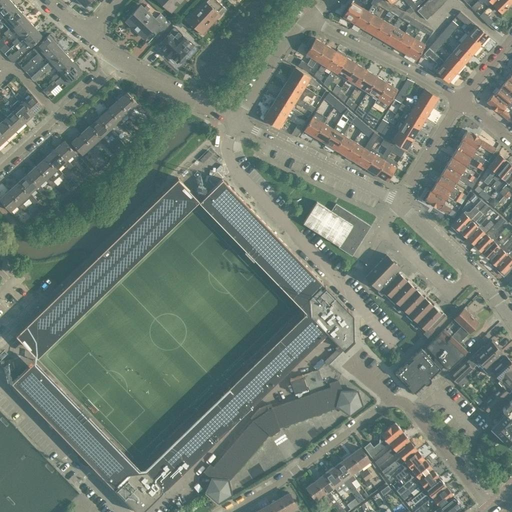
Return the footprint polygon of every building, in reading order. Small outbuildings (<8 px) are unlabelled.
[(0,10),(3,14),(0,17),(0,23),(4,21),(7,18),(5,17),(17,6),(11,0),(4,0),(0,4),(0,10)] [(161,0),(171,9),(178,0),(161,0)] [(202,0),(186,17),(199,30),(210,19),(213,22),(216,17),(226,7),(219,0),(202,0)] [(345,6),(340,14),(340,15),(348,20),(350,19),(350,18),(353,20),(362,5),(365,0),(350,0),(347,6),(346,6),(345,6)] [(353,20),(352,22),(358,26),(359,24),(364,26),(373,11),(378,3),(379,0),(371,0),(371,1),(372,2),(368,8),(362,5),(353,20)] [(379,0),(378,3),(388,9),(391,3),(389,2),(387,0),(379,0)] [(406,0),(410,5),(413,9),(417,5),(415,1),(413,0),(406,0)] [(425,0),(422,4),(431,13),(435,9),(425,0)] [(434,0),(425,0),(435,9),(439,5),(434,0)] [(478,0),(476,0),(471,5),(474,9),(481,3),(478,0)] [(492,0),(488,4),(492,8),(494,6),(495,6),(496,5),(502,11),(510,3),(511,3),(511,2),(511,0),(493,0),(492,1),(492,0)] [(141,3),(126,18),(145,36),(152,28),(156,32),(158,33),(170,20),(160,11),(158,14),(155,17),(147,9),(150,6),(146,3),(144,6),(141,3)] [(391,3),(388,9),(398,15),(401,9),(391,3)] [(422,4),(417,8),(426,17),(431,13),(422,4)] [(7,18),(4,21),(9,26),(3,31),(6,34),(15,27),(14,26),(25,15),(17,6),(5,17),(7,18)] [(401,9),(398,15),(409,21),(412,16),(401,9)] [(460,9),(456,13),(467,23),(467,24),(464,28),(468,32),(480,42),(488,33),(476,22),(460,9)] [(483,9),(479,14),(488,23),(493,19),(483,9)] [(373,11),(364,26),(374,32),(383,17),(373,11)] [(20,33),(12,40),(15,44),(21,38),(23,36),(22,35),(34,25),(25,15),(14,26),(15,27),(20,33)] [(412,16),(409,21),(419,27),(422,22),(412,16)] [(177,17),(174,21),(180,26),(183,23),(177,17)] [(383,17),(374,32),(384,38),(393,23),(383,17)] [(452,18),(444,27),(450,32),(458,23),(452,18)] [(422,22),(419,27),(430,33),(433,28),(422,22)] [(393,23),(384,38),(395,45),(404,29),(393,23)] [(10,51),(7,54),(13,60),(15,58),(27,47),(42,34),(34,25),(22,35),(23,36),(21,38),(25,42),(12,53),(10,51)] [(174,25),(158,43),(164,49),(163,50),(169,56),(170,54),(177,60),(179,61),(182,61),(185,57),(185,54),(184,53),(193,43),(174,25)] [(404,29),(395,45),(405,51),(414,35),(408,32),(411,27),(407,25),(404,29)] [(444,27),(436,36),(442,41),(450,32),(444,27)] [(37,51),(21,65),(25,69),(36,59),(38,61),(46,54),(45,53),(57,42),(53,38),(54,37),(54,35),(51,32),(50,32),(49,33),(49,32),(36,43),(33,46),(37,51)] [(468,32),(460,41),(472,51),(480,42),(468,32)] [(414,35),(405,51),(416,57),(425,42),(414,35)] [(302,58),(299,63),(309,69),(317,58),(326,43),(315,36),(315,37),(312,36),(311,36),(304,47),(304,48),(307,50),(306,51),(312,55),(308,61),(302,58)] [(436,36),(430,44),(435,49),(442,41),(436,36)] [(1,37),(0,37),(0,46),(4,51),(9,46),(1,37)] [(49,58),(30,75),(33,78),(34,78),(45,68),(46,70),(54,63),(53,62),(65,51),(63,48),(64,47),(63,45),(60,42),(58,41),(57,42),(45,53),(46,54),(49,58)] [(460,41),(452,50),(465,60),(472,51),(460,41)] [(317,67),(314,72),(318,76),(325,65),(326,65),(327,64),(336,49),(326,43),(317,58),(322,61),(321,62),(318,68),(317,67)] [(429,45),(423,51),(428,55),(429,53),(436,60),(436,62),(433,66),(434,67),(436,68),(449,79),(457,70),(444,59),(429,45)] [(327,74),(323,81),(327,85),(332,78),(337,70),(346,55),(341,52),(342,50),(337,47),(336,49),(327,64),(332,67),(327,74)] [(452,50),(444,59),(457,70),(465,60),(452,50)] [(59,69),(51,76),(53,78),(55,80),(63,72),(61,71),(73,60),(65,51),(53,62),(54,63),(59,69)] [(346,55),(337,70),(343,74),(342,75),(346,78),(347,76),(356,62),(346,55)] [(53,78),(42,88),(46,93),(59,81),(64,81),(66,84),(82,70),(78,65),(79,65),(79,63),(76,60),(74,60),(73,60),(61,71),(63,72),(55,80),(53,78)] [(356,62),(347,76),(357,83),(366,68),(356,62)] [(296,65),(289,75),(304,84),(307,79),(316,83),(318,80),(311,74),(296,65)] [(366,68),(357,83),(367,89),(377,74),(366,68)] [(377,74),(367,89),(377,95),(387,81),(377,74)] [(289,75),(283,85),(298,95),(302,97),(305,92),(311,96),(314,90),(304,84),(289,75)] [(406,77),(401,86),(407,90),(413,80),(406,77)] [(511,81),(507,77),(500,85),(511,94),(511,81)] [(377,95),(375,100),(385,107),(388,102),(397,87),(387,81),(377,95)] [(336,82),(332,89),(337,93),(340,88),(341,85),(336,82)] [(419,83),(416,87),(421,91),(418,97),(432,105),(438,95),(419,83)] [(283,85),(277,95),(292,105),(295,100),(312,110),(315,105),(302,97),(298,95),(283,85)] [(511,94),(500,85),(494,92),(507,103),(509,105),(511,101),(511,94)] [(401,86),(395,96),(401,100),(407,90),(401,86)] [(16,92),(14,93),(18,98),(21,101),(23,100),(34,112),(42,104),(43,103),(32,91),(32,92),(27,87),(22,95),(17,90),(16,92)] [(340,88),(337,93),(344,100),(347,94),(340,88)] [(128,89),(118,98),(128,109),(130,108),(135,103),(138,106),(142,103),(139,99),(138,101),(128,89)] [(329,90),(324,96),(334,104),(338,99),(329,90)] [(494,92),(487,99),(491,103),(490,104),(496,109),(497,108),(507,117),(511,121),(511,114),(511,113),(507,110),(506,111),(503,108),(507,103),(494,92)] [(277,95),(270,105),(286,115),(290,117),(294,111),(301,116),(303,112),(292,105),(277,95)] [(348,96),(345,101),(353,108),(356,102),(348,96)] [(418,97),(411,107),(426,116),(432,105),(418,97)] [(6,100),(5,101),(12,109),(14,108),(24,120),(34,112),(23,100),(21,101),(18,98),(12,103),(9,99),(8,98),(6,100)] [(118,98),(109,106),(119,118),(121,116),(126,111),(129,115),(133,112),(130,108),(128,109),(118,98)] [(338,99),(334,104),(343,112),(348,107),(338,99)] [(401,101),(398,106),(403,109),(401,114),(405,117),(419,126),(426,116),(411,107),(401,101)] [(358,104),(355,109),(362,116),(365,110),(358,104)] [(270,105),(264,116),(279,125),(286,115),(270,105)] [(99,112),(99,113),(100,114),(110,126),(111,124),(117,119),(120,123),(124,120),(121,116),(119,118),(109,106),(104,110),(104,109),(102,109),(99,112)] [(348,107),(343,112),(352,120),(357,114),(348,107)] [(0,115),(2,118),(4,116),(15,128),(24,120),(14,108),(12,109),(6,115),(0,108),(0,115)] [(368,110),(364,117),(373,126),(379,116),(368,110)] [(395,111),(393,116),(398,120),(395,125),(399,127),(413,136),(419,126),(405,117),(401,114),(395,111)] [(314,114),(305,127),(315,134),(324,120),(323,119),(325,116),(321,113),(319,117),(314,114)] [(90,120),(90,122),(91,123),(90,123),(101,134),(102,133),(105,136),(106,137),(112,132),(115,136),(119,132),(111,124),(110,126),(100,114),(95,118),(95,117),(93,117),(90,120)] [(357,114),(352,120),(361,128),(366,122),(357,114)] [(0,130),(6,137),(15,128),(4,116),(2,118),(0,120),(0,130)] [(382,117),(375,127),(381,131),(388,120),(382,117)] [(324,120),(315,134),(325,140),(334,126),(324,120)] [(298,122),(291,132),(297,134),(303,125),(298,122)] [(366,122),(361,128),(370,135),(370,136),(374,130),(374,129),(366,122)] [(90,123),(81,131),(91,143),(93,141),(99,136),(102,140),(105,136),(102,133),(101,134),(90,123)] [(325,141),(325,142),(331,145),(331,146),(332,145),(332,144),(335,147),(344,132),(347,126),(343,124),(339,129),(334,126),(325,140),(326,140),(325,141)] [(399,127),(392,138),(407,146),(413,136),(399,127)] [(466,128),(461,137),(462,137),(477,146),(479,143),(493,151),(496,146),(479,136),(479,135),(472,130),(471,131),(466,128)] [(365,145),(356,159),(366,165),(376,148),(370,145),(378,132),(374,130),(370,136),(370,135),(364,145),(365,145)] [(81,131),(71,140),(82,151),(89,145),(92,148),(96,145),(93,141),(91,143),(81,131)] [(344,132),(335,147),(346,153),(354,139),(344,132)] [(376,148),(366,165),(376,172),(385,158),(387,155),(386,154),(390,148),(391,148),(395,142),(384,136),(380,141),(386,145),(382,152),(376,148)] [(462,137),(457,146),(471,155),(476,158),(485,164),(488,159),(474,151),(477,146),(462,137)] [(64,139),(55,147),(66,158),(67,157),(71,153),(74,157),(78,153),(65,138),(64,139)] [(121,139),(112,147),(117,153),(126,145),(121,139)] [(354,139),(346,153),(356,159),(365,145),(364,145),(354,139)] [(395,142),(391,148),(401,155),(402,154),(405,149),(395,142)] [(457,146),(451,155),(466,164),(471,155),(457,146)] [(55,147),(46,155),(56,167),(58,165),(62,162),(66,162),(71,168),(74,165),(67,157),(66,158),(55,147)] [(493,168),(484,179),(487,182),(488,180),(492,175),(507,158),(499,151),(488,164),(493,168)] [(46,155),(37,163),(47,175),(48,174),(52,177),(53,178),(58,173),(61,177),(65,173),(58,165),(56,167),(46,155)] [(385,158),(376,172),(386,178),(387,178),(395,164),(397,160),(387,155),(385,158)] [(451,155),(446,163),(474,180),(477,176),(474,174),(463,168),(466,164),(451,155)] [(476,158),(473,162),(483,168),(485,164),(476,158)] [(495,178),(490,183),(495,187),(499,183),(504,177),(511,168),(511,161),(507,158),(492,175),(495,178)] [(37,163),(27,171),(38,183),(39,182),(45,177),(48,180),(52,177),(48,174),(47,175),(37,163)] [(446,163),(441,171),(455,181),(458,176),(471,185),(474,180),(446,163)] [(88,165),(82,170),(85,174),(91,168),(88,165)] [(507,180),(499,189),(504,193),(511,184),(511,183),(511,168),(504,177),(507,180)] [(27,171),(18,180),(28,191),(30,190),(36,185),(43,193),(47,190),(39,182),(38,183),(27,171)] [(441,171),(436,180),(464,198),(467,193),(458,188),(453,185),(455,181),(441,171)] [(178,175),(16,332),(29,345),(40,335),(42,337),(53,326),(51,324),(57,319),(59,321),(69,311),(67,309),(80,296),(82,298),(92,289),(90,287),(103,274),(105,276),(115,267),(113,265),(133,245),(135,247),(145,237),(143,235),(156,222),(159,224),(168,215),(166,213),(172,207),(174,209),(183,200),(181,198),(191,189),(178,175)] [(71,177),(68,180),(72,185),(76,182),(71,177)] [(215,184),(208,191),(308,295),(322,281),(222,177),(215,184)] [(18,180),(9,188),(19,200),(21,198),(23,201),(29,196),(33,201),(37,198),(30,190),(28,191),(18,180)] [(430,189),(445,198),(447,193),(462,202),(464,198),(436,180),(430,189)] [(65,185),(60,190),(63,193),(68,189),(65,185)] [(9,188),(0,195),(0,197),(10,208),(17,202),(24,210),(28,206),(23,201),(21,198),(19,200),(9,188)] [(430,188),(424,197),(430,200),(429,201),(436,205),(436,204),(448,212),(449,212),(453,214),(456,210),(451,206),(443,201),(445,198),(430,189),(430,188)] [(473,192),(469,196),(473,200),(477,195),(473,192)] [(504,193),(499,198),(503,201),(507,196),(504,193)] [(493,195),(488,200),(494,205),(498,200),(493,195)] [(463,210),(452,222),(460,229),(486,201),(481,197),(474,204),(469,209),(466,209),(464,208),(463,209),(463,210)] [(317,199),(303,220),(339,242),(338,244),(348,250),(352,253),(371,223),(336,201),(331,208),(317,199)] [(486,201),(460,229),(467,236),(480,222),(479,222),(475,218),(489,204),(486,201)] [(45,202),(41,205),(45,210),(49,206),(45,202)] [(34,210),(30,213),(36,219),(39,216),(34,210)] [(31,214),(25,219),(30,224),(35,219),(31,214)] [(494,222),(474,243),(481,250),(493,238),(495,235),(492,232),(502,221),(505,218),(501,214),(496,220),(494,222)] [(480,222),(467,236),(474,243),(494,222),(490,218),(483,225),(480,222),(479,222),(480,222)] [(493,238),(481,250),(489,257),(500,245),(503,242),(499,238),(511,224),(509,221),(506,224),(495,235),(493,238)] [(500,245),(489,257),(491,259),(490,260),(490,261),(493,264),(495,264),(495,263),(496,264),(507,252),(510,249),(507,247),(507,245),(511,239),(511,232),(503,242),(500,245)] [(507,252),(496,264),(503,271),(511,261),(511,256),(511,255),(511,253),(511,247),(510,249),(507,252)] [(386,252),(366,274),(380,287),(398,269),(401,266),(386,252)] [(29,273),(21,264),(18,268),(26,276),(29,273)] [(380,287),(378,290),(381,293),(385,289),(391,294),(396,300),(393,304),(396,307),(399,309),(402,305),(410,313),(414,316),(410,320),(416,326),(420,322),(425,327),(423,330),(427,334),(434,327),(434,326),(446,313),(443,310),(442,311),(436,305),(426,296),(416,286),(407,277),(398,269),(380,287)] [(322,281),(308,295),(309,311),(327,330),(343,347),(345,346),(345,345),(354,336),(354,335),(353,311),(322,281)] [(462,322),(452,333),(459,340),(478,320),(463,306),(454,315),(462,322)] [(309,311),(147,468),(165,486),(165,487),(166,486),(176,475),(176,476),(177,475),(178,474),(188,464),(189,464),(194,459),(195,458),(194,458),(205,448),(206,447),(217,436),(217,437),(218,436),(217,436),(225,428),(226,428),(252,402),(263,392),(264,391),(263,391),(274,381),(275,380),(286,369),(286,370),(287,369),(286,369),(297,358),(297,359),(298,358),(303,353),(304,352),(314,342),(315,342),(315,341),(326,331),(327,330),(309,311)] [(421,345),(395,370),(414,390),(424,380),(425,381),(428,381),(431,379),(431,376),(430,375),(440,366),(441,367),(443,367),(445,367),(446,367),(448,366),(463,352),(466,348),(467,348),(459,340),(452,333),(445,326),(444,325),(422,347),(421,345)] [(482,344),(469,356),(475,363),(480,358),(485,364),(488,361),(499,350),(500,350),(497,346),(497,343),(492,338),(491,338),(484,344),(482,344)] [(485,364),(482,366),(487,371),(492,367),(500,376),(511,366),(511,360),(505,354),(504,355),(499,350),(488,361),(485,364)] [(451,373),(450,374),(451,374),(462,386),(466,382),(469,379),(464,374),(472,366),(466,359),(454,370),(451,373)] [(14,377),(12,379),(12,380),(13,380),(81,450),(77,453),(86,462),(89,459),(112,483),(113,484),(128,470),(124,466),(126,464),(117,455),(115,457),(102,443),(104,441),(95,432),(93,434),(91,432),(93,430),(84,420),(82,422),(61,401),(63,399),(54,390),(52,392),(39,378),(41,376),(32,367),(30,369),(26,365),(14,377)] [(483,400),(482,402),(489,409),(490,408),(502,397),(507,392),(511,387),(511,366),(500,376),(497,379),(501,384),(483,400)] [(318,367),(290,377),(295,392),(323,382),(318,367)] [(210,462),(204,469),(212,477),(207,490),(219,500),(231,492),(228,478),(230,474),(232,475),(237,469),(236,468),(268,430),(270,432),(279,426),(278,424),(326,407),(327,409),(334,406),(334,404),(338,403),(350,411),(362,402),(357,388),(342,388),(339,378),(330,381),(332,385),(272,406),(271,402),(259,406),(250,416),(254,418),(213,465),(210,462)] [(482,399),(478,394),(474,398),(478,402),(482,399)] [(498,418),(491,425),(500,434),(511,445),(511,395),(495,413),(494,414),(498,418)] [(369,439),(364,444),(371,454),(388,439),(402,428),(395,419),(387,425),(387,424),(381,428),(382,429),(379,432),(379,433),(379,440),(373,444),(369,439)] [(392,444),(374,459),(375,460),(378,463),(387,456),(396,448),(396,449),(397,448),(410,438),(409,437),(402,428),(388,439),(392,444)] [(400,455),(382,469),(385,473),(393,467),(399,462),(401,461),(405,458),(405,457),(417,447),(413,442),(414,441),(411,437),(410,438),(397,448),(402,454),(401,456),(400,455)] [(360,445),(350,452),(360,465),(369,458),(360,445)] [(404,466),(395,473),(399,477),(408,470),(412,467),(425,456),(424,456),(417,447),(405,457),(405,458),(401,461),(404,464),(404,466)] [(350,452),(342,459),(351,471),(360,465),(350,452)] [(405,482),(397,488),(400,492),(403,490),(432,466),(429,462),(430,461),(430,460),(427,456),(425,455),(424,456),(425,456),(412,467),(408,470),(411,474),(411,476),(405,482)] [(342,459),(333,465),(342,478),(346,482),(350,489),(355,495),(359,500),(363,497),(355,486),(350,479),(355,476),(351,471),(342,459)] [(333,465),(324,472),(333,484),(334,484),(338,489),(342,485),(346,490),(348,490),(350,489),(346,482),(342,478),(333,465)] [(367,466),(363,469),(368,476),(372,473),(367,466)] [(403,490),(400,492),(403,496),(410,491),(417,485),(419,486),(422,489),(426,486),(439,475),(432,466),(403,490)] [(128,470),(113,484),(115,485),(114,485),(139,511),(163,488),(165,486),(147,468),(128,470)] [(363,469),(360,472),(365,478),(368,476),(363,469)] [(324,472),(315,478),(333,502),(337,508),(340,511),(343,511),(345,511),(333,493),(329,488),(333,484),(324,472)] [(422,489),(411,497),(414,502),(425,493),(426,493),(429,497),(433,494),(446,483),(439,475),(426,486),(422,489)] [(315,478),(306,485),(315,498),(322,493),(330,505),(333,502),(315,478)] [(388,483),(381,488),(383,492),(390,486),(388,483)] [(429,497),(414,509),(415,511),(423,511),(422,509),(436,499),(440,504),(453,493),(453,492),(454,491),(454,490),(450,486),(449,486),(448,486),(446,483),(433,494),(429,497)] [(289,491),(279,497),(287,510),(297,505),(289,491)] [(437,511),(440,510),(441,511),(451,511),(455,510),(453,508),(461,502),(453,493),(440,504),(429,511),(437,511)] [(355,495),(346,501),(350,507),(359,500),(355,495)] [(279,497),(270,502),(275,511),(287,511),(287,510),(279,497)] [(364,501),(362,503),(365,511),(371,511),(370,510),(369,509),(364,501)] [(389,511),(382,501),(378,503),(382,511),(389,511)] [(275,511),(270,502),(260,507),(263,511),(275,511)] [(79,511),(71,503),(61,511),(79,511)]
